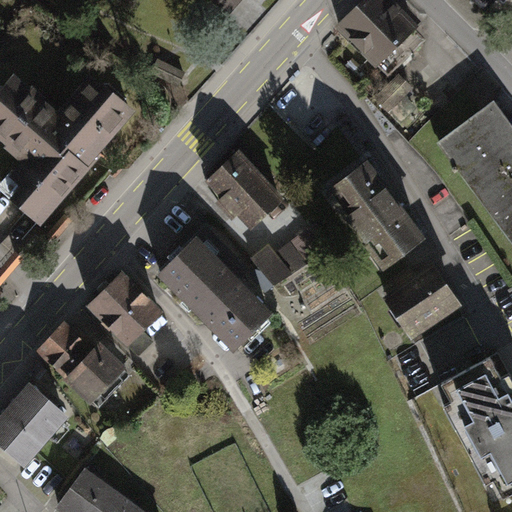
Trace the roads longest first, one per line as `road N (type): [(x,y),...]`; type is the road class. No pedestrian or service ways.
road 1 (residential): [(296,32),(511,339)]
road 2 (residential): [(110,234),(250,418),(299,511)]
road 3 (primary): [(110,234),(296,32)]
road 4 (primary): [(0,363),(110,234)]
road 5 (residential): [(511,81),(423,0)]
